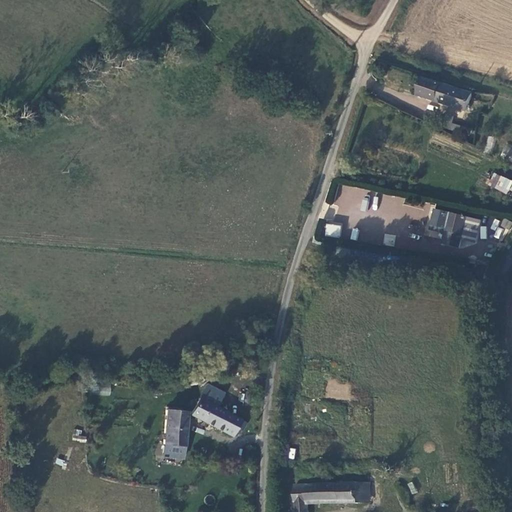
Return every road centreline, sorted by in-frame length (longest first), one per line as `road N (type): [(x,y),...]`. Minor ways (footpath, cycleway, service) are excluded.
road 1 (unclassified): [(254,511),(259,406),(294,268),(367,45),(394,0)]
road 2 (unknown): [(315,204),(407,224),(413,236),(432,241)]
